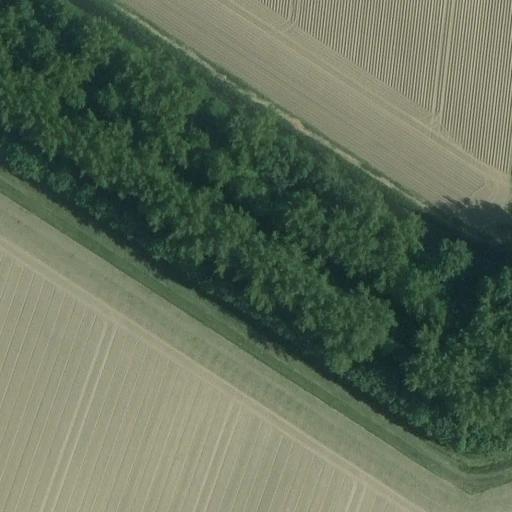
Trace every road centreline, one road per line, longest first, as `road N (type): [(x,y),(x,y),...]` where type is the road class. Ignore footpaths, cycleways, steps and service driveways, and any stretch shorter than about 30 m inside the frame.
road 1 (track): [(511,363),(459,349),(0,54)]
road 2 (track): [(0,186),(453,478),(511,473)]
